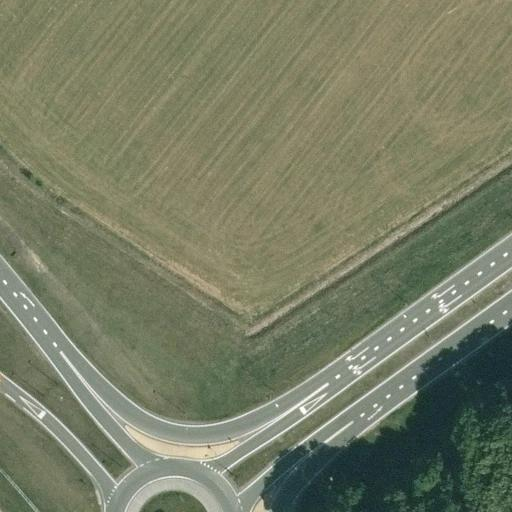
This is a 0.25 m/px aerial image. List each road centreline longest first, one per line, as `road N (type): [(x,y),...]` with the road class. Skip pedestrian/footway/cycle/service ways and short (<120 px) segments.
road 1 (motorway): [(330,389),(230,431),(187,436),(143,422),(55,354)]
road 2 (motorway): [(511,260),(330,389)]
road 3 (motorway): [(349,417),(511,301)]
road 4 (primary): [(0,379),(80,451),(115,505)]
road 5 (motorway): [(330,389),(204,475)]
road 6 (primary): [(153,469),(55,354)]
road 7 (motorway): [(232,510),(349,417)]
road 8 (motorway): [(276,511),(349,417)]
